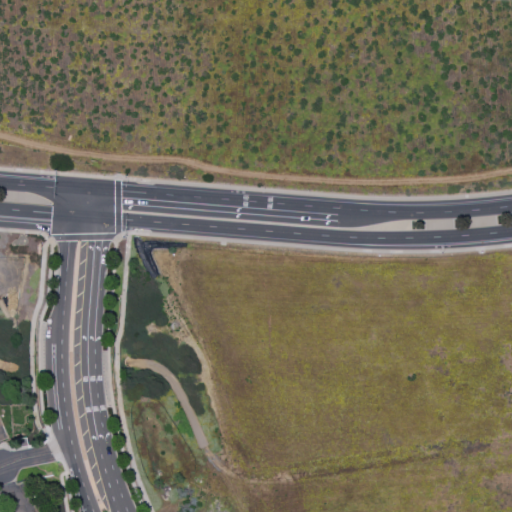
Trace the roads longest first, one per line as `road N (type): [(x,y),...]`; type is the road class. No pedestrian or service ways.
road 1 (track): [(511,172),(409,183),(283,178),(84,154),(0,133)]
road 2 (secondary): [(99,221),(372,239),(511,231)]
road 3 (tertiary): [(122,511),(95,404),(99,221)]
road 4 (secondary): [(337,208),(102,190)]
road 5 (secondary): [(511,205),(337,208)]
road 6 (tertiary): [(71,219),(61,342)]
